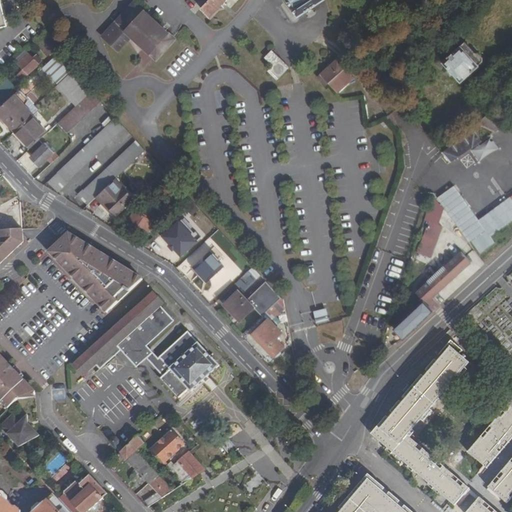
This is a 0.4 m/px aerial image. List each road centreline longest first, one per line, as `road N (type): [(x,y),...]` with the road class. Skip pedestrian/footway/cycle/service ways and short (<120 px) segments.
road 1 (residential): [(69,213),(169,274),(332,451)]
road 2 (tertiary): [(511,255),(392,368),(332,451)]
road 3 (unknown): [(293,34),(379,50),(455,96),(511,153)]
road 4 (residential): [(45,389),(50,414),(139,511)]
